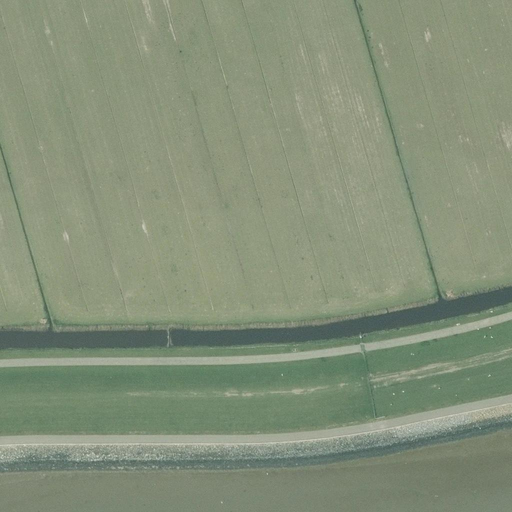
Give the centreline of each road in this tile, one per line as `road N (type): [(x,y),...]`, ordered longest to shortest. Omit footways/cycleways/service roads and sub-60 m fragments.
road 1 (unclassified): [(0,367),(311,358),(511,320)]
road 2 (unclassified): [(0,448),(304,441),(511,406)]
